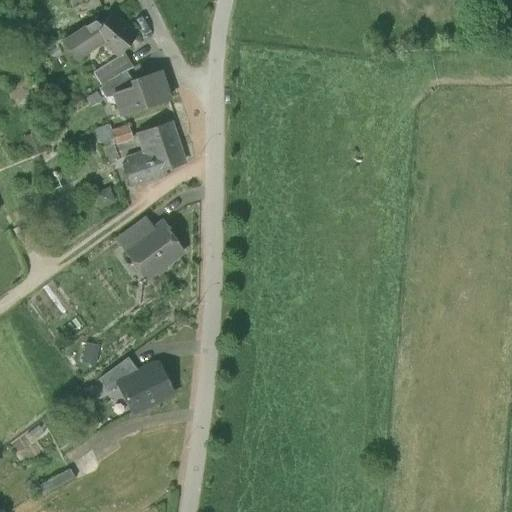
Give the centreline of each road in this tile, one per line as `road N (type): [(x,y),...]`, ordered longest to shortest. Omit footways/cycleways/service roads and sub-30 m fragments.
road 1 (residential): [(185,511),(214,286),(226,0)]
road 2 (track): [(0,311),(217,149)]
